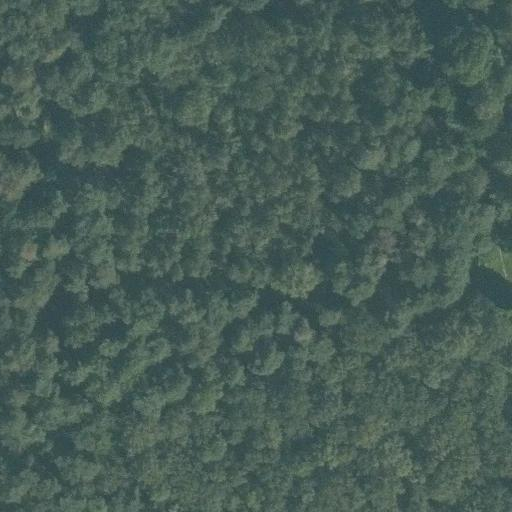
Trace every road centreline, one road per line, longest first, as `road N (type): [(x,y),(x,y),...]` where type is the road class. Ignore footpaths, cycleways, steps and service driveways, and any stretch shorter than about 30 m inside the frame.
road 1 (track): [(151,511),(21,0)]
road 2 (track): [(124,405),(511,288)]
